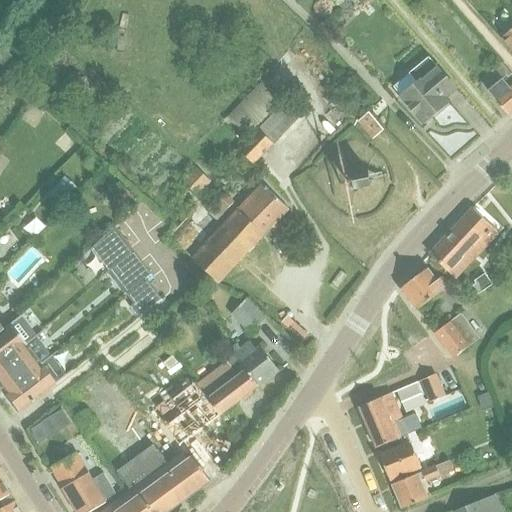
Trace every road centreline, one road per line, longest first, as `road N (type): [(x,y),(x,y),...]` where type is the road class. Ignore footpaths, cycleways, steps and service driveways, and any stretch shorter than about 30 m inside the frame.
road 1 (unknown): [(316,382),(295,307),(297,250),(281,181),(311,118),(297,57)]
road 2 (tertiary): [(316,382),(383,280),(511,145)]
road 3 (unknown): [(0,444),(164,305),(161,271),(137,232)]
road 4 (tertiary): [(215,511),(316,382)]
road 5 (residential): [(375,511),(329,395),(316,382)]
